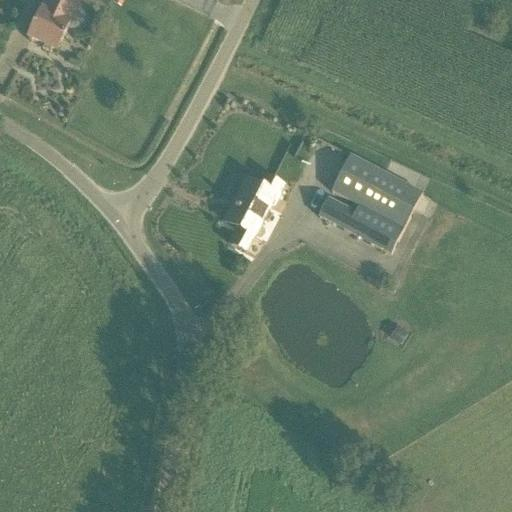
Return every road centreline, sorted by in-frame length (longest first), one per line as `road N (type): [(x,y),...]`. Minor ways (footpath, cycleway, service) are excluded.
road 1 (track): [(511,205),(214,64)]
road 2 (unclassified): [(164,511),(195,331),(120,222)]
road 3 (unclassified): [(120,222),(151,182),(247,0)]
road 4 (residential): [(120,222),(59,160),(0,125)]
